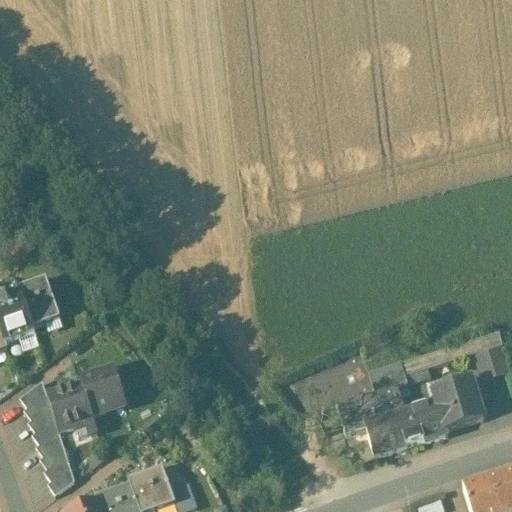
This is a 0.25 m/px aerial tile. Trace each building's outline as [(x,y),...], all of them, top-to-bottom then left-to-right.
[(45,281),(18,291),(20,297),(32,330),(59,320),(45,281)] [(20,297),(0,304),(0,335),(5,348),(35,338),(32,330),(20,297)] [(498,338),(369,378),(375,398),(375,399),(397,391),(398,393),(407,390),(404,381),(502,351),(498,338)] [(114,374),(79,385),(93,427),(91,421),(125,410),(114,374)] [(81,391),(47,401),(50,412),(54,424),(58,437),(59,438),(75,432),(93,427),(79,385),(81,391)] [(42,386),(19,403),(26,413),(27,414),(46,399),(42,386)] [(471,387),(433,398),(436,407),(446,439),(446,440),(448,439),(447,435),(483,424),(471,387)] [(375,398),(336,410),(346,442),(366,435),(364,429),(402,417),(401,412),(404,412),(398,393),(397,391),(375,399),(375,398)] [(46,399),(27,414),(26,413),(23,416),(30,426),(31,426),(50,412),(47,401),(46,399)] [(402,417),(364,429),(366,435),(373,462),(446,440),(446,439),(436,407),(402,417)] [(50,412),(31,426),(30,426),(27,428),(34,438),(35,438),(54,424),(50,412)] [(54,424),(35,438),(34,438),(31,440),(38,450),(39,451),(58,437),(54,424)] [(93,427),(75,432),(78,443),(97,437),(93,427)] [(58,437),(39,451),(38,450),(35,453),(42,463),(43,463),(62,449),(59,438),(58,437)] [(62,449),(43,463),(42,463),(39,465),(46,475),(47,476),(66,461),(62,449)] [(66,461),(47,476),(46,475),(43,478),(50,488),(51,488),(70,474),(66,461)] [(162,473),(143,479),(144,482),(130,487),(129,484),(128,485),(137,511),(156,511),(157,511),(171,506),(172,509),(174,509),(170,495),(162,473)] [(70,474),(51,488),(50,488),(47,490),(55,501),(74,487),(70,474)] [(511,511),(511,477),(462,493),(468,511),(511,511)] [(129,491),(114,496),(114,498),(96,504),(98,508),(99,511),(137,511),(128,485),(127,485),(129,491)] [(194,511),(186,489),(170,495),(174,509),(175,511),(194,511)]
